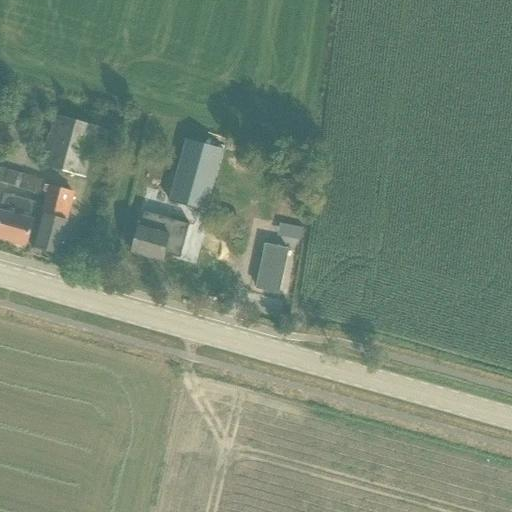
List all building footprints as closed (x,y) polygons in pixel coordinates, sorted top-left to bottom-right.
[(54,119),(46,146),(41,165),(74,174),(87,128),(54,119)] [(186,140),(169,202),(206,212),(223,151),(186,140)] [(0,168),(0,183),(23,191),(28,177),(0,168)] [(48,187),(46,194),(31,248),(56,255),(65,222),(61,220),(69,193),(48,187)] [(0,201),(0,239),(23,246),(35,203),(2,194),(0,201)] [(162,261),(174,220),(139,210),(134,228),(139,229),(132,253),(162,261)] [(266,246),(257,289),(278,294),(287,250),(266,246)]
